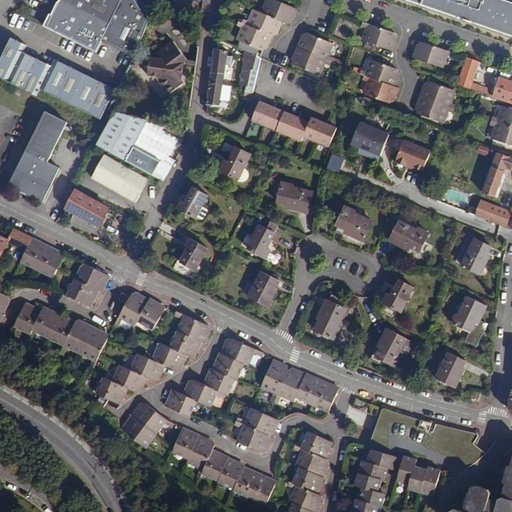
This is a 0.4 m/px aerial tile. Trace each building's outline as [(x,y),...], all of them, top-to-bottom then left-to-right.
[(135,56),(155,6),(156,4),(151,2),(150,0),(62,0),(58,3),(52,16),(49,22),(51,23),(48,29),(95,53),(97,48),(101,42),(132,58),(134,59),(135,56)] [(298,10),(273,0),(271,0),(265,15),(258,12),(257,12),(251,27),(247,26),(240,42),(263,51),(266,48),(270,46),(274,37),(275,34),(280,32),(284,23),(288,25),(290,22),(294,20),(298,10)] [(265,15),(271,0),(267,0),(263,10),(259,8),(258,12),(265,15)] [(511,0),(404,0),(462,20),(463,14),(475,18),(474,24),(511,36),(511,0)] [(251,27),(257,12),(254,10),(249,22),(245,21),(243,25),(247,26),(251,27)] [(467,21),(474,24),(475,18),(463,14),(462,20),(467,21)] [(240,42),(247,26),(243,25),(239,23),(238,27),(242,29),(238,41),(240,42)] [(365,42),(371,25),(363,23),(362,27),(366,28),(362,41),(365,42)] [(396,34),(371,25),(365,42),(393,51),(396,41),(394,37),(396,34)] [(324,60),(331,44),(307,34),(306,37),(301,39),(293,57),(296,61),(294,66),(317,75),(324,60)] [(0,78),(38,97),(41,90),(102,121),(117,91),(56,61),(52,67),(24,54),(27,47),(12,40),(1,62),(0,61),(0,78)] [(440,67),(446,50),(422,42),(420,46),(416,48),(413,57),(440,67)] [(187,62),(185,59),(173,43),(158,55),(152,59),(150,59),(148,77),(159,78),(171,94),(184,85),(181,81),(182,76),(180,75),(181,70),(183,70),(184,64),(187,62)] [(334,45),(331,44),(324,60),(331,63),(332,59),(328,57),(334,45)] [(211,84),(223,86),(228,52),(216,50),(211,84)] [(454,53),(446,50),(440,67),(443,68),(448,55),(452,57),(454,53)] [(249,78),(252,56),(246,55),(242,77),(249,78)] [(134,59),(131,67),(137,70),(142,60),(135,56),(134,59)] [(471,90),(480,63),(467,58),(458,86),(471,90)] [(331,63),(324,60),(317,75),(320,77),(325,65),(329,66),(331,63)] [(360,75),(365,76),(367,77),(373,61),(371,60),(366,72),(361,71),(360,75)] [(372,79),(365,95),(389,104),(391,100),(396,98),(399,89),(395,88),(398,78),(396,74),(398,70),(373,61),(367,77),(372,79)] [(367,77),(365,76),(363,80),(367,82),(363,94),(365,95),(372,79),(367,77)] [(241,86),(247,87),(249,78),(242,77),(241,86)] [(494,97),(511,103),(511,83),(500,79),(494,97)] [(447,107),(453,91),(429,81),(428,85),(423,87),(416,106),(419,110),(417,114),(422,116),(439,122),(441,123),(447,107)] [(211,84),(207,106),(220,108),(223,86),(211,84)] [(456,92),(453,91),(447,107),(455,109),(456,105),(452,104),(456,92)] [(310,123),(300,119),(296,128),(292,126),(295,117),(275,108),(271,118),(267,116),(270,106),(260,102),(252,121),(264,126),(277,131),(291,137),(302,141),(304,137),(317,142),(330,148),(337,129),(327,125),(323,134),(319,132),(322,123),(312,118),(310,123)] [(271,118),(275,108),(270,106),(267,116),(271,118)] [(493,140),(504,107),(501,106),(497,119),(493,118),(490,124),(495,126),(490,139),(493,140)] [(455,109),(447,107),(441,123),(445,124),(449,112),(453,113),(455,109)] [(511,109),(504,107),(493,140),(511,145),(511,109)] [(48,162),(68,123),(46,112),(9,186),(43,204),(60,169),(48,162)] [(98,146),(154,177),(161,163),(134,148),(148,122),(115,114),(98,146)] [(439,122),(422,116),(421,118),(437,124),(439,122)] [(296,128),(300,119),(295,117),(292,126),(296,128)] [(376,148),(383,150),(390,134),(358,121),(349,141),(361,146),(361,145),(375,151),(376,148)] [(327,125),(322,123),(319,132),(323,134),(327,125)] [(417,166),(425,169),(431,152),(399,139),(391,159),(402,164),(402,163),(416,169),(417,166)] [(239,180),(251,156),(226,143),(222,150),(233,156),(229,164),(225,162),(221,170),(239,180)] [(340,171),(344,158),(332,154),(328,166),(340,171)] [(511,155),(511,156),(510,158),(498,154),(484,194),(496,198),(505,174),(510,176),(511,171),(511,155)] [(136,202),(149,181),(105,156),(92,178),(136,202)] [(294,189),(295,187),(283,184),(278,204),(292,207),(291,209),(308,214),(313,193),(294,189)] [(196,220),(208,196),(194,188),(186,204),(183,202),(178,210),(196,220)] [(75,190),(66,208),(101,227),(111,210),(75,190)] [(479,218),(495,224),(496,224),(510,230),(510,229),(511,222),(511,213),(485,203),(479,218)] [(198,216),(203,219),(209,210),(204,207),(198,216)] [(364,242),(373,223),(356,215),(357,213),(346,209),(338,226),(340,227),(337,233),(344,236),(346,230),(351,232),(349,235),(364,242)] [(275,235),(279,226),(265,219),(260,227),(275,235)] [(417,232),(400,223),(391,242),(410,251),(412,248),(420,252),(429,234),(418,229),(417,232)] [(267,250),(275,235),(260,227),(248,251),(266,260),(271,251),(267,250)] [(26,253),(32,240),(13,231),(8,242),(7,243),(26,253)] [(483,265),(492,248),(476,240),(476,238),(469,235),(458,255),(466,260),(463,266),(481,275),(485,266),(483,265)] [(32,240),(26,253),(21,262),(39,270),(54,277),(65,254),(32,239),(32,240)] [(190,280),(208,249),(192,240),(187,248),(189,249),(176,272),(190,280)] [(110,277),(84,264),(77,277),(76,280),(69,295),(68,297),(90,308),(95,298),(97,298),(101,288),(106,286),(110,277)] [(249,298),(268,308),(278,290),(276,289),(279,282),(262,273),(249,298)] [(402,313),(415,289),(400,282),(392,297),(388,296),(384,304),(402,313)] [(129,297),(125,305),(118,318),(123,320),(132,325),(135,326),(141,314),(154,320),(162,304),(150,298),(151,297),(147,295),(146,297),(136,292),(134,296),(130,294),(129,297)] [(6,296),(0,293),(0,323),(9,306),(6,301),(8,297),(6,296)] [(125,305),(129,297),(122,293),(118,301),(125,305)] [(342,330),(353,307),(345,303),(345,302),(333,295),(329,302),(327,301),(318,320),(321,321),(316,331),(334,340),(340,329),(342,330)] [(480,322),(487,307),(468,298),(459,316),(457,315),(452,325),(471,334),(466,343),(478,348),(486,330),(484,329),(486,325),(480,322)] [(65,344),(64,346),(68,348),(93,360),(97,362),(100,356),(107,341),(108,339),(104,337),(102,332),(84,323),(79,324),(69,319),(68,321),(50,312),(51,310),(44,307),(42,311),(35,308),(34,309),(25,304),(15,325),(31,333),(33,329),(65,344)] [(185,316),(183,320),(178,333),(180,334),(172,350),(160,345),(154,358),(152,362),(144,358),(138,355),(132,368),(131,371),(122,368),(120,367),(115,379),(113,383),(105,380),(98,396),(120,406),(123,400),(122,399),(126,390),(137,394),(139,389),(143,388),(147,379),(154,382),(157,378),(161,377),(165,368),(177,373),(180,367),(184,366),(187,357),(194,360),(197,354),(195,353),(200,343),(204,345),(208,337),(207,332),(208,328),(185,316)] [(119,328),(123,320),(118,318),(115,326),(119,328)] [(406,343),(407,339),(389,330),(381,345),(385,348),(383,350),(379,348),(376,346),(369,360),(379,365),(381,361),(394,368),(400,358),(404,361),(412,346),(406,343)] [(255,351),(232,339),(230,343),(225,346),(217,364),(216,363),(213,371),(211,370),(208,376),(209,377),(205,386),(195,381),(193,385),(187,387),(183,395),(173,391),(169,398),(171,399),(166,408),(188,418),(196,402),(210,409),(216,396),(218,392),(227,396),(228,397),(235,382),(237,383),(245,366),(247,367),(253,354),(255,351)] [(462,373),(467,362),(449,353),(437,380),(456,389),(463,374),(462,373)] [(317,380),(314,379),(297,371),(292,374),(285,370),(284,366),(273,361),(262,388),(274,394),(278,396),(282,397),(295,403),(297,397),(310,402),(330,411),(339,390),(330,386),(330,385),(318,379),(317,380)] [(471,401),(479,404),(481,395),(473,393),(471,401)] [(125,433),(144,449),(147,445),(163,424),(166,421),(146,405),(144,408),(139,408),(126,425),(127,430),(125,433)] [(482,436),(481,433),(475,432),(474,434),(471,433),(472,431),(464,430),(463,431),(460,431),(461,429),(451,427),(450,429),(447,428),(447,426),(437,424),(434,433),(429,432),(433,423),(429,421),(428,423),(426,422),(426,421),(418,418),(418,420),(415,419),(415,417),(407,414),(406,416),(403,415),(404,413),(395,411),(394,412),(392,411),(392,410),(381,406),(375,425),(368,445),(389,443),(389,436),(401,438),(419,443),(446,457),(463,472),(476,464),(485,455),(479,450),(475,446),(482,436)] [(276,431),(280,422),(252,410),(238,442),(265,454),(269,445),(267,440),(271,432),(276,431)] [(173,426),(166,421),(163,424),(170,430),(173,426)] [(193,435),(183,431),(174,452),(190,458),(188,464),(204,471),(203,473),(219,481),(218,483),(234,491),(234,492),(266,507),(277,483),(268,479),(268,478),(255,472),(254,473),(244,469),(245,467),(219,455),(219,454),(213,451),(214,448),(211,446),(209,441),(193,433),(193,435)] [(298,488),(296,491),(290,503),(296,506),(292,511),(319,511),(322,505),(320,501),(321,497),(318,496),(321,489),(320,488),(328,469),(326,464),(328,461),(326,460),(329,454),(328,453),(332,443),(311,434),(304,450),(302,454),(297,467),(302,469),(295,486),(298,488)] [(147,445),(144,449),(152,454),(154,451),(147,445)] [(393,467),(396,458),(373,452),(369,464),(364,463),(357,487),(365,489),(362,502),(357,500),(355,508),(356,509),(355,511),(375,511),(377,506),(383,508),(385,499),(383,499),(384,495),(377,493),(378,489),(381,490),(386,473),(383,473),(384,468),(390,470),(391,466),(393,467)] [(415,467),(416,463),(409,460),(408,463),(404,461),(399,480),(411,484),(410,488),(434,496),(440,474),(432,472),(431,474),(424,472),(424,469),(415,467)] [(511,511),(511,469),(510,469),(504,487),(506,488),(504,498),(502,497),(499,500),(498,503),(490,501),(491,494),(489,491),(478,487),(474,489),(467,511),(459,511),(455,510),(451,511),(511,511)]
